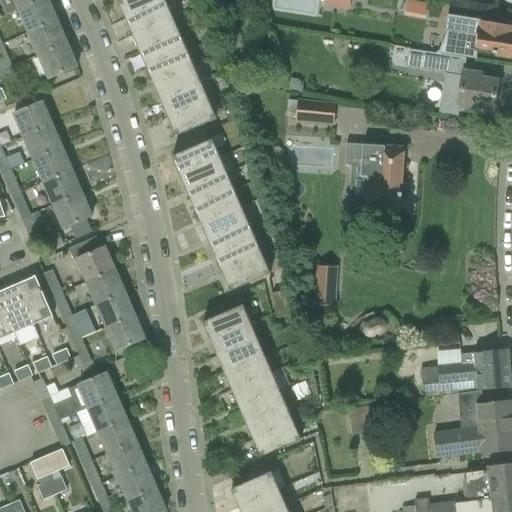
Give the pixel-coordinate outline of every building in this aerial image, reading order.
[(14,0),(19,11),(43,0),(14,0)] [(28,34),(57,22),(47,0),(43,0),(19,11),(28,34)] [(119,4),(127,20),(166,3),(164,0),(122,0),(118,2),(119,4)] [(187,0),(191,9),(205,3),(204,0),(187,0)] [(335,9),(336,0),(323,0),(322,7),(335,9)] [(413,0),(407,0),(405,11),(424,16),(427,3),(413,0)] [(134,36),(173,19),(166,3),(127,20),(134,36)] [(475,51),(493,54),(501,55),(501,56),(511,57),(511,27),(494,24),(494,23),(447,16),(445,32),(447,32),(438,55),(441,55),(465,59),(474,60),(475,51)] [(173,19),(134,36),(141,53),(180,36),(173,19)] [(38,57),(67,45),(57,22),(28,34),(38,57)] [(141,53),(148,69),(187,52),(180,36),(141,53)] [(3,45),(2,45),(0,46),(0,63),(4,72),(13,68),(3,45)] [(48,80),(77,68),(67,45),(38,57),(48,80)] [(406,68),(438,73),(441,55),(438,55),(409,50),(406,68)] [(148,69),(155,85),(194,68),(187,52),(148,69)] [(6,78),(13,95),(23,90),(13,68),(4,72),(6,78)] [(162,102),(201,85),(194,68),(155,85),(162,102)] [(463,72),(463,76),(446,74),(439,113),(458,116),(459,105),(493,110),(497,87),(498,82),(480,79),(480,75),(463,72)] [(298,81),(291,79),(288,92),(302,94),(303,88),(298,81)] [(201,85),(162,102),(169,118),(209,101),(201,85)] [(298,99),(296,122),(335,126),(337,103),(298,99)] [(176,137),(216,119),(209,101),(169,118),(176,134),(175,135),(176,137)] [(23,138),(52,125),(42,102),(13,116),(23,138)] [(236,107),(224,111),(228,123),(240,118),(236,107)] [(33,161),(62,148),(52,125),(23,138),(33,161)] [(181,177),(221,160),(212,140),(172,158),(173,160),(173,159),(181,177)] [(402,183),(403,153),(404,148),(346,145),(345,166),(361,167),(361,178),(368,178),(366,212),(398,214),(398,215),(400,216),(401,196),(405,196),(409,194),(409,186),(406,183),(402,183)] [(2,147),(0,147),(0,169),(2,174),(12,170),(2,147)] [(43,184),(72,171),(62,148),(33,161),(43,184)] [(181,177),(188,194),(228,177),(221,160),(181,177)] [(12,170),(2,174),(12,197),(22,193),(12,170)] [(72,171),(43,184),(53,207),(82,194),(72,171)] [(188,194),(195,210),(235,193),(228,177),(188,194)] [(22,193),(12,197),(18,212),(19,213),(22,220),(31,216),(22,193)] [(195,210),(203,226),(242,209),(235,193),(195,210)] [(82,194),(53,207),(63,230),(92,217),(82,194)] [(203,226),(210,243),(249,226),(242,209),(203,226)] [(31,216),(22,220),(32,243),(41,239),(31,216)] [(210,243),(217,259),(256,242),(249,226),(210,243)] [(49,251),(63,245),(58,234),(44,240),(49,251)] [(224,275),(264,258),(256,242),(217,259),(224,275)] [(105,247),(77,260),(86,283),(115,271),(105,247)] [(264,258),(224,275),(229,287),(230,290),(229,290),(230,292),(271,276),(264,258)] [(317,267),(315,306),(334,307),(336,268),(317,267)] [(125,294),(115,271),(86,283),(96,306),(125,294)] [(34,278),(15,286),(33,327),(35,326),(53,318),(35,277),(33,277),(34,278)] [(58,284),(49,288),(51,293),(53,297),(62,294),(60,289),(58,284)] [(15,286),(0,292),(0,302),(14,335),(33,327),(15,286)] [(292,293),(271,296),(274,317),(295,314),(292,293)] [(62,294),(53,297),(63,321),(71,317),(62,294)] [(96,306),(106,329),(135,317),(125,294),(96,306)] [(0,302),(0,341),(14,335),(0,302)] [(204,325),(211,341),(251,324),(243,306),(202,324),(203,325),(204,325)] [(71,317),(63,321),(72,344),(80,340),(71,317)] [(145,340),(135,317),(106,329),(116,352),(145,340)] [(211,341),(218,358),(258,341),(251,324),(211,341)] [(72,344),(75,351),(83,348),(80,340),(72,344)] [(225,374),(265,357),(258,341),(218,358),(225,374)] [(67,349),(52,356),(57,366),(70,361),(72,360),(71,359),(67,349)] [(475,393),(481,392),(481,390),(511,387),(510,386),(507,353),(507,351),(461,356),(462,365),(439,367),(439,368),(422,370),(423,385),(439,384),(439,386),(474,383),(475,393)] [(225,374),(232,390),(272,373),(265,357),(225,374)] [(52,369),(48,358),(34,364),(39,374),(52,369)] [(95,370),(92,362),(80,367),(84,375),(95,370)] [(28,366),(15,372),(19,383),(33,376),(28,366)] [(232,390),(239,407),(279,390),(272,373),(232,390)] [(50,397),(41,401),(52,425),(61,421),(73,415),(77,414),(88,409),(116,397),(106,374),(79,386),(68,390),(72,399),(55,407),(50,397)] [(0,378),(0,387),(1,390),(14,385),(9,375),(0,378)] [(292,388),(298,401),(306,398),(301,384),(292,388)] [(239,407),(246,423),(286,406),(279,390),(239,407)] [(116,397),(88,409),(98,432),(126,420),(116,397)] [(511,401),(482,404),(459,407),(461,430),(435,433),(437,458),(481,455),(481,454),(511,451),(511,410),(511,403),(511,401)] [(246,423),(253,439),(293,422),(286,406),(246,423)] [(376,432),(373,408),(349,411),(352,435),(376,432)] [(126,420),(98,432),(108,455),(136,442),(126,420)] [(61,421),(52,425),(62,448),(71,444),(61,421)] [(261,458),(301,441),(293,422),(253,439),(261,456),(260,456),(261,458)] [(75,442),(85,465),(93,461),(83,438),(75,442)] [(136,442),(108,455),(118,478),(146,465),(136,442)] [(63,450),(39,460),(46,477),(70,467),(63,450)] [(38,480),(46,477),(39,460),(31,464),(38,480)] [(102,484),(93,461),(85,465),(94,488),(102,484)] [(511,511),(511,464),(487,468),(488,471),(465,474),(468,502),(455,504),(455,502),(428,504),(428,498),(414,499),(415,507),(415,511),(511,511)] [(146,465),(118,478),(128,501),(156,488),(155,487),(146,465)] [(249,483),(231,490),(232,492),(240,508),(279,491),(279,490),(272,474),(249,483)] [(49,482),(54,495),(67,490),(61,477),(49,482)] [(43,500),(54,495),(49,482),(38,487),(43,500)] [(112,508),(102,484),(94,488),(103,511),(112,508)] [(156,488),(128,501),(132,511),(164,511),(166,511),(156,488)] [(279,491),(240,508),(241,511),(275,511),(286,507),(279,491)] [(24,511),(20,501),(7,506),(9,511),(24,511)]
